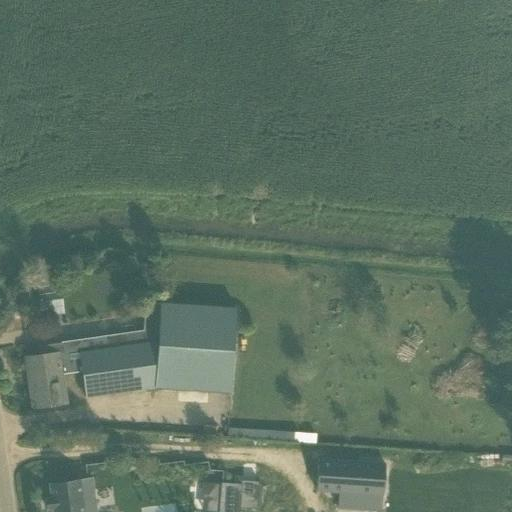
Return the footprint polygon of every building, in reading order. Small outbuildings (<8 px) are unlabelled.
[(139,265),(143,288),(159,284),(154,262),(139,265)] [(41,313),(62,312),(62,285),(40,286),(41,313)] [(157,387),(233,394),(237,308),(148,303),(145,331),(63,343),(38,347),(39,356),(25,358),(25,359),(29,359),(32,381),(28,382),(32,409),(66,404),(61,374),(68,373),(69,378),(84,376),(86,397),(157,387)] [(383,465),(316,460),(314,491),(337,493),(336,509),(363,511),(364,495),(381,497),(383,465)] [(52,510),(52,511),(95,511),(91,480),(49,486),(51,499),(45,500),(47,511),(52,510)] [(240,485),(239,507),(239,508),(257,509),(257,507),(258,483),(258,482),(240,481),(240,485)] [(238,511),(239,508),(239,507),(240,485),(220,484),(220,486),(218,511),(238,511)] [(274,511),(275,495),(258,494),(257,511),(274,511)]
